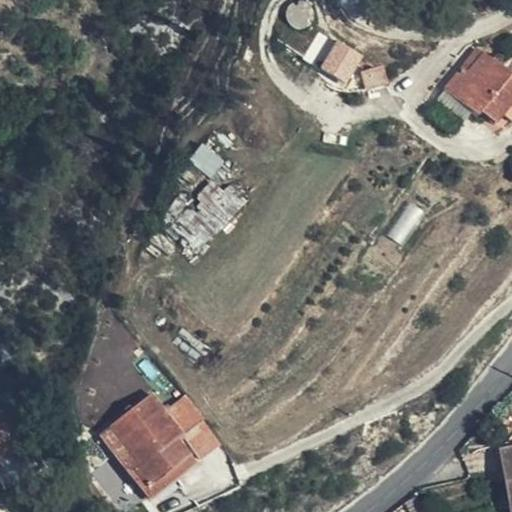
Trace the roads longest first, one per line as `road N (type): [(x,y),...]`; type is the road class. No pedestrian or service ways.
road 1 (tertiary): [(358,511),(444,438),(511,355)]
road 2 (residential): [(348,0),(359,15),(392,24),(511,22)]
